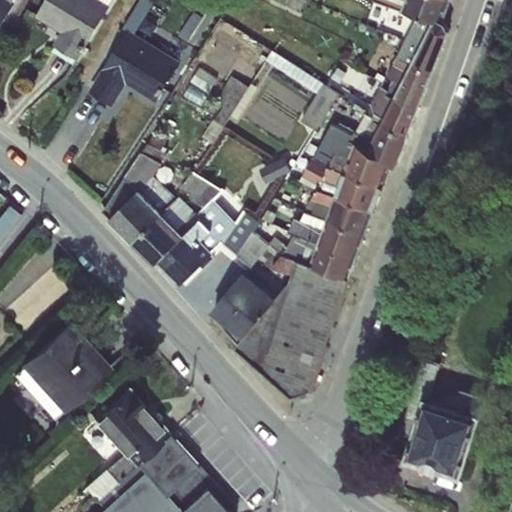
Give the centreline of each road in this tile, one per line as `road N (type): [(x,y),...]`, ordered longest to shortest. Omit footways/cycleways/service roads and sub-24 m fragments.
road 1 (residential): [(476,0),(305,477)]
road 2 (secondary): [(305,477),(273,458),(145,286),(76,211),(0,148)]
